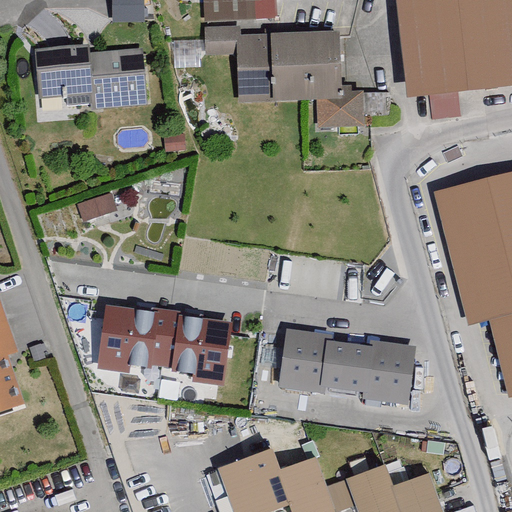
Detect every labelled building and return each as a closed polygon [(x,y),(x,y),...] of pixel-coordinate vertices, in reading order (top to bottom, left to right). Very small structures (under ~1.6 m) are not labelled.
[(115,0),(116,20),(146,20),(145,0),(115,0)] [(511,0),(404,0),(415,92),(511,81),(511,0)] [(319,129),(368,129),(368,117),(393,117),(393,96),(344,97),(343,36),(246,38),(246,29),(209,30),(209,58),(241,58),(242,108),(319,106),(319,129)] [(175,66),(204,66),(203,40),(175,40),(175,66)] [(149,109),(144,53),(95,57),(95,48),(40,52),(45,106),(94,102),(95,113),(149,109)] [(473,325),(494,320),(511,392),(511,174),(440,192),(473,325)] [(86,220),(119,210),(113,192),(81,202),(86,220)] [(0,416),(31,405),(14,357),(21,354),(0,293),(0,416)] [(234,327),(104,307),(94,372),(224,392),(234,327)] [(417,350),(289,332),(281,397),(409,414),(417,350)] [(277,451),(222,470),(237,511),(273,511),(296,504),(284,473),(277,451)] [(339,511),(321,460),(284,473),(296,504),(298,511),(339,511)] [(389,468),(350,481),(360,511),(404,511),(396,490),(389,468)] [(443,511),(431,477),(396,490),(404,511),(443,511)]
